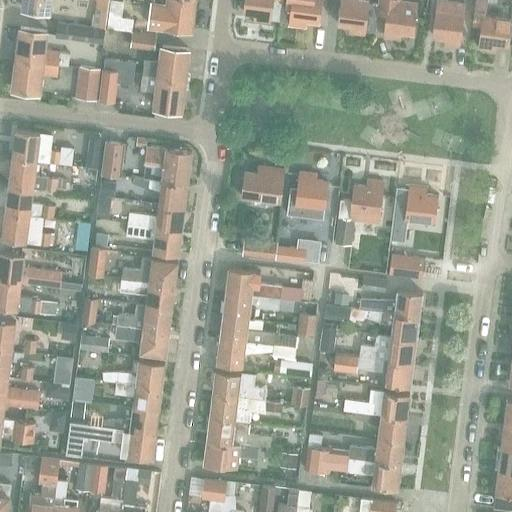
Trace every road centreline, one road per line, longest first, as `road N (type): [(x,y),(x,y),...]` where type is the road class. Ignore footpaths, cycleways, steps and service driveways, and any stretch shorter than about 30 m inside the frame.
road 1 (residential): [(169,511),(215,132)]
road 2 (residential): [(511,81),(223,52)]
road 3 (residential): [(459,511),(491,264)]
road 4 (residential): [(215,132),(0,106)]
road 5 (residential): [(491,264),(511,142)]
